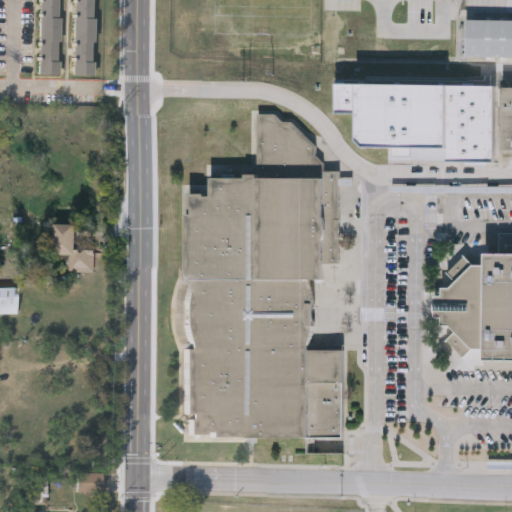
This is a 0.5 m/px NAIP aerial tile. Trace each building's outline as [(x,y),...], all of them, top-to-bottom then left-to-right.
[(38,0),(59,0),(59,75),(38,75),(38,0)] [(93,0),(93,75),(72,75),(72,0),(93,0)] [(468,23),(511,23),(511,60),(467,59),(468,23)] [(503,88),(511,88),(511,151),(503,151),(503,126),(503,88)] [(189,437),(345,440),(346,350),(313,350),(315,331),(315,305),(310,282),(323,282),(323,267),(337,267),(340,174),(318,159),(318,148),(293,122),(285,123),(278,115),(260,115),(259,175),(247,175),(247,178),(211,178),(211,194),(205,194),(190,195),(190,210),(193,210),(192,215),(186,215),(186,279),(186,416),(189,437)] [(55,222),(76,222),(76,248),(95,248),(94,271),(68,270),(69,254),(55,254),(55,222)] [(511,255),(488,255),(489,267),(476,267),(452,290),(444,289),(443,298),(436,298),(435,318),(444,319),(443,327),(451,327),(457,333),(447,342),(464,359),(511,360),(511,255)] [(0,314),(0,287),(16,287),(16,314),(0,314)] [(101,473),(101,482),(100,482),(100,490),(79,490),(79,473),(101,473)] [(47,477),(47,502),(36,502),(36,477),(47,477)]
